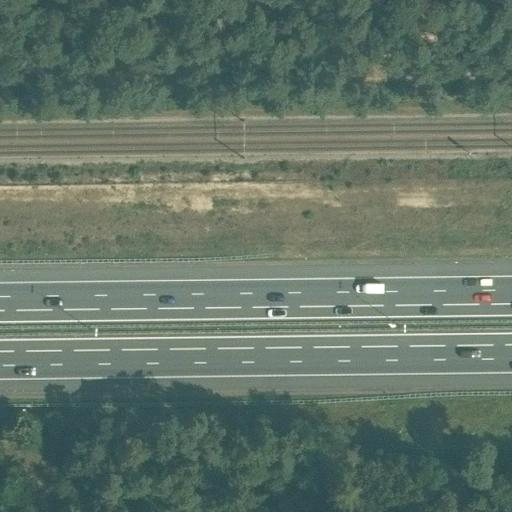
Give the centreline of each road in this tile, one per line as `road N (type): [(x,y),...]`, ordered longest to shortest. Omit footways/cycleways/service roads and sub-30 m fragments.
road 1 (motorway): [(511,297),(0,304)]
road 2 (motorway): [(0,359),(511,352)]
road 3 (track): [(511,69),(0,68)]
